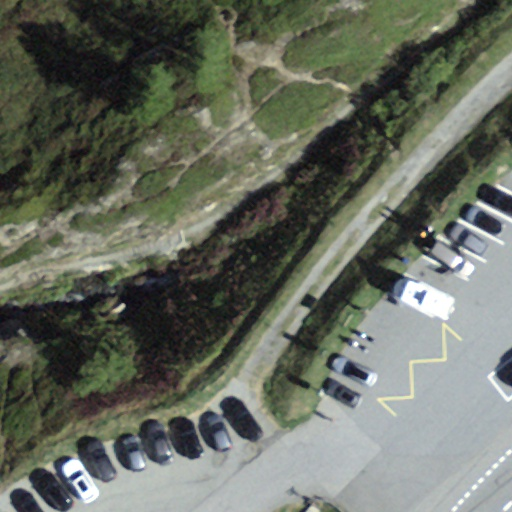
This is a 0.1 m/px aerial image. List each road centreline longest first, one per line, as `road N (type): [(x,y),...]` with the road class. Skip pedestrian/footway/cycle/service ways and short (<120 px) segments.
road 1 (track): [(215,504),(244,389),(448,123),(511,68)]
road 2 (residential): [(209,511),(314,445),(472,511)]
